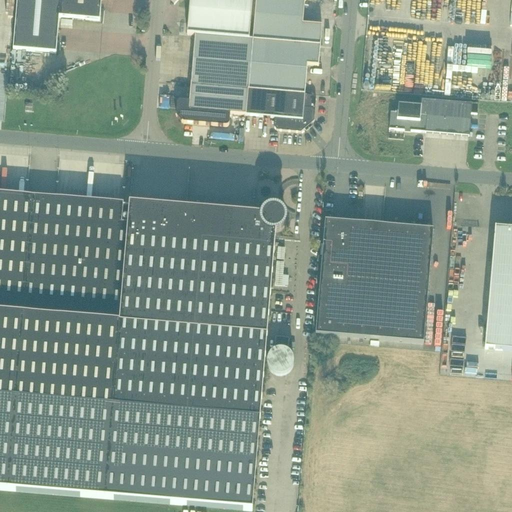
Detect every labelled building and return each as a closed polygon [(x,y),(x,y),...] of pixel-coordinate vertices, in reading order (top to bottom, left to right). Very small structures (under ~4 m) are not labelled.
[(17,0),(13,51),(56,55),(59,19),(100,23),(101,0),(17,0)] [(249,41),(252,0),(190,0),(187,36),(195,37),(253,42),(249,41)] [(304,0),(256,0),(253,42),(320,47),(322,27),(303,26),(304,0)] [(248,92),(253,42),(195,37),(191,87),(248,92)] [(319,68),(320,47),(253,42),(248,92),(264,93),(265,93),(305,97),(307,67),(319,68)] [(246,117),(248,92),(191,87),(189,103),(181,102),(180,103),(179,103),(178,104),(177,105),(177,106),(176,116),(177,117),(176,117),(177,118),(177,117),(182,123),(182,124),(183,124),(184,125),(226,128),(227,128),(228,128),(228,127),(229,127),(229,126),(230,125),(230,116),(246,117)] [(264,93),(248,92),(246,117),(263,119),(265,93),(264,93)] [(304,109),(305,97),(265,93),(263,119),(275,120),(274,128),(277,132),(301,134),(305,130),(305,128),(308,126),(310,126),(314,123),(315,113),(312,110),(304,109)] [(442,118),(440,141),(511,146),(511,106),(444,102),(442,118)] [(0,398),(112,408),(129,208),(123,207),(123,205),(0,194),(0,398)] [(129,206),(129,208),(112,408),(0,398),(0,491),(249,511),(252,511),(267,337),(276,233),(278,232),(280,231),(281,230),(283,229),(284,227),(285,225),(285,223),(286,221),(285,219),(285,217),(284,215),(283,213),(281,212),(279,211),(278,210),(276,209),(273,209),(271,209),(269,210),(267,211),(266,212),(264,213),(263,215),(262,217),(129,206)] [(429,246),(360,240),(361,231),(327,228),(328,222),(325,222),(316,336),(424,345),(433,231),(431,231),(429,246)] [(511,231),(495,230),(485,350),(511,352),(511,231)] [(288,353),(289,340),(276,339),(275,352),(276,351),(277,351),(278,351),(279,351),(280,351),(281,351),(283,351),(284,351),(285,351),(286,352),(287,352),(288,353)] [(289,354),(288,353),(287,352),(286,352),(285,351),(284,351),(283,351),(281,351),(280,351),(279,351),(278,351),(277,351),(276,351),(275,352),(274,352),(272,354),(270,355),(269,357),(268,359),(267,361),(267,364),(267,366),(268,368),(269,370),(270,372),(272,374),(274,375),(276,376),(278,377),(280,377),(283,377),(285,376),(287,375),(289,374),(291,372),(292,370),(293,368),(293,366),(294,364),(293,361),(293,359),(292,357),(291,355),(289,354)]
